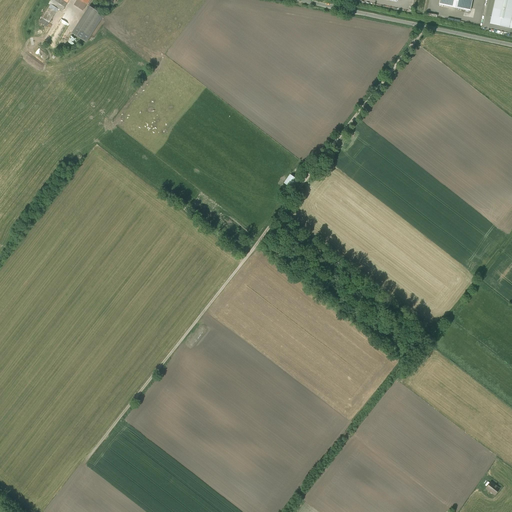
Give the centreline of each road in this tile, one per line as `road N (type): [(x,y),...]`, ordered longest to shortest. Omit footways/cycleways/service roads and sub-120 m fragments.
road 1 (track): [(422,26),(89,456)]
road 2 (unclassified): [(511,44),(341,8)]
